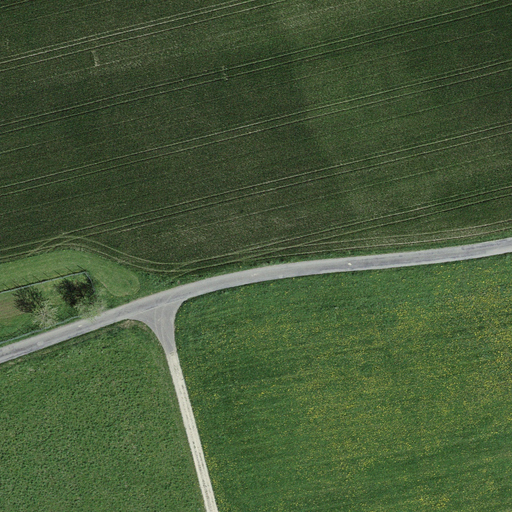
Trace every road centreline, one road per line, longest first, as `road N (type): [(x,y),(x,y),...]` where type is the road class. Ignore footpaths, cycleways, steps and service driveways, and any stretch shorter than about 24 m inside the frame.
road 1 (track): [(0,354),(224,281),(511,246)]
road 2 (track): [(155,302),(209,511)]
